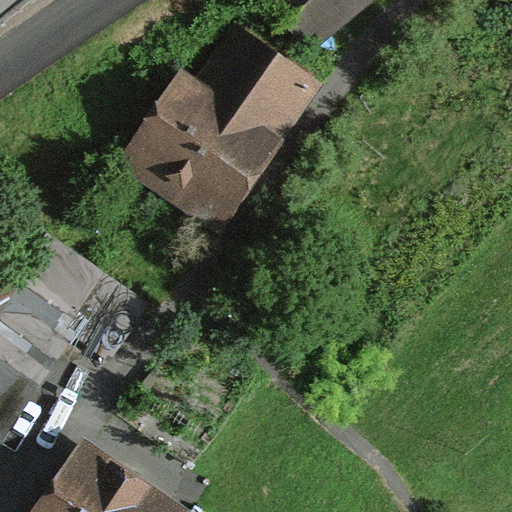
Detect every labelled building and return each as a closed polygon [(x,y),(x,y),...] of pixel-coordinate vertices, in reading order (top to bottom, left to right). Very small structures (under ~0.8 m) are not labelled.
[(267,0),(309,50),(368,0),(267,0)] [(182,74),(119,163),(216,232),(321,86),(237,26),(196,84),(182,74)] [(511,103),(511,40),(502,32),(471,70),(511,103)] [(0,439),(78,331),(112,355),(147,306),(49,236),(24,271),(0,253),(0,439)] [(183,511),(185,510),(79,437),(27,511),(183,511)]
